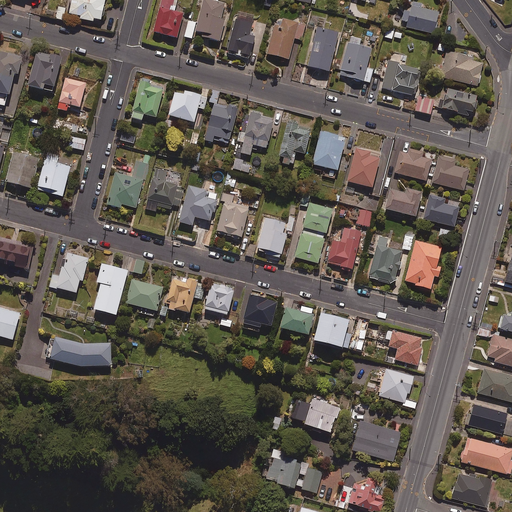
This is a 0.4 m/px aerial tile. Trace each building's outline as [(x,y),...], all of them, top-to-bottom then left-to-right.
[(105,0),(70,0),(67,14),(79,16),(79,19),(94,23),(94,20),(101,21),(105,0)] [(176,0),(160,0),(151,32),(178,39),(185,13),(173,10),(176,0)] [(224,4),(210,0),(201,0),(193,31),(202,34),(201,37),(219,42),(225,21),(220,20),(224,4)] [(422,4),(412,1),(406,28),(435,34),(439,12),(421,8),(422,4)] [(66,8),(58,6),(55,18),(62,20),(66,8)] [(255,15),(237,10),(226,53),(249,59),(255,36),(250,35),(255,15)] [(305,24),(282,18),(280,26),(273,24),(265,54),(288,61),(295,38),(301,40),(305,24)] [(340,32),(316,26),(306,65),(330,72),(340,32)] [(384,37),(392,39),(393,37),(400,38),(402,34),(386,30),(384,37)] [(372,49),(347,42),(339,74),(363,81),(372,49)] [(23,56),(0,50),(0,103),(4,104),(6,94),(10,95),(14,75),(19,76),(23,56)] [(61,57),(36,51),(27,85),(52,92),(61,57)] [(473,59),(446,52),(440,78),(478,87),(483,64),(473,62),(473,59)] [(413,95),(419,70),(398,65),(398,62),(388,60),(381,87),(413,95)] [(86,82),(64,77),(56,109),(67,112),(68,104),(80,107),(86,82)] [(141,82),(140,81),(133,110),(135,111),(134,117),(141,119),(143,113),(156,117),(163,89),(150,85),(151,80),(142,78),(141,82)] [(478,96),(447,88),(441,109),(468,116),(469,112),(474,113),(478,96)] [(183,94),(174,92),(168,114),(194,121),(201,95),(185,90),(183,94)] [(435,100),(418,96),(414,111),(430,116),(435,100)] [(228,107),(213,104),(206,139),(211,140),(212,134),(228,137),(229,130),(232,130),(237,106),(230,104),(228,107)] [(251,113),(250,112),(240,154),(251,156),(253,146),(267,149),(274,119),(262,116),(262,113),(252,110),(251,113)] [(77,124),(54,118),(51,127),(75,133),(77,124)] [(12,121),(4,120),(2,128),(11,129),(12,121)] [(297,122),(289,120),(279,156),(292,160),(294,152),(305,154),(312,130),(296,125),(297,122)] [(346,137),(319,131),(311,164),(338,170),(346,137)] [(87,140),(70,136),(67,147),(84,151),(87,140)] [(371,152),(356,148),(346,181),(372,188),(381,158),(370,155),(371,152)] [(400,152),(394,174),(427,182),(432,159),(422,157),(424,152),(409,149),(408,154),(400,152)] [(40,159),(13,152),(5,182),(32,189),(40,159)] [(63,197),(70,167),(56,164),(58,155),(47,152),(45,159),(43,159),(36,186),(38,187),(37,190),(63,197)] [(439,156),(432,183),(464,191),(470,169),(455,165),(456,160),(439,156)] [(242,160),(235,158),(232,168),(248,173),(250,166),(241,164),(242,160)] [(149,164),(136,160),(132,176),(145,179),(149,164)] [(114,173),(105,204),(120,208),(121,204),(135,208),(143,180),(114,173)] [(237,175),(229,173),(226,185),(234,187),(237,175)] [(176,186),(152,179),(146,199),(148,200),(145,209),(155,212),(157,206),(170,209),(176,186)] [(207,191),(188,187),(179,222),(192,225),(194,217),(210,221),(212,213),(215,214),(219,201),(205,197),(207,191)] [(405,193),(390,189),(385,209),(416,217),(423,192),(406,188),(405,193)] [(224,202),(223,204),(216,232),(218,232),(217,234),(240,240),(240,237),(242,238),(249,209),(248,209),(249,206),(233,202),(235,196),(223,192),(220,201),(224,202)] [(429,195),(423,219),(454,227),(460,207),(457,207),(458,203),(448,200),(447,204),(444,203),(445,199),(429,195)] [(300,231),(293,257),(317,264),(325,239),(322,238),(324,233),(326,234),(333,209),(309,202),(301,228),(304,229),(303,232),(300,231)] [(359,209),(356,225),(370,228),(373,212),(359,209)] [(285,223),(265,217),(256,248),(260,249),(258,252),(264,253),(264,255),(279,259),(280,255),(282,255),(287,235),(283,234),(285,223)] [(333,240),(327,263),(342,267),(341,270),(352,273),(362,231),(344,227),(340,242),(333,240)] [(453,231),(441,228),(438,237),(451,240),(453,231)] [(407,230),(401,250),(403,251),(402,255),(409,257),(416,233),(407,230)] [(35,245),(0,237),(0,263),(29,270),(35,245)] [(388,239),(380,237),(378,246),(376,246),(369,275),(371,275),(370,278),(379,280),(378,281),(391,284),(398,280),(396,276),(397,270),(400,270),(402,263),(399,261),(402,251),(385,247),(388,239)] [(415,241),(405,281),(430,288),(433,275),(438,277),(441,268),(437,266),(442,248),(415,241)] [(255,247),(246,245),(244,255),(253,257),(255,247)] [(88,258),(66,253),(60,277),(52,275),(49,289),(57,291),(58,289),(75,293),(78,281),(82,282),(88,258)] [(145,261),(136,259),(133,272),(142,274),(145,261)] [(129,271),(101,263),(96,283),(100,284),(93,309),(116,316),(129,271)] [(163,287),(131,279),(125,303),(157,311),(163,287)] [(186,283),(172,280),(168,300),(166,299),(165,304),(168,305),(167,310),(175,312),(176,311),(190,314),(197,282),(187,280),(186,283)] [(233,289),(210,284),(205,309),(227,314),(227,312),(229,313),(234,292),(232,291),(233,289)] [(279,302),(249,295),(242,319),(244,319),(243,324),(260,328),(261,325),(272,327),(279,302)] [(489,295),(488,301),(498,303),(499,297),(489,295)] [(165,317),(167,308),(159,305),(157,314),(165,317)] [(300,311),(285,307),(280,328),(308,335),(314,315),(312,314),(313,309),(302,306),(300,311)] [(0,337),(13,341),(20,314),(0,308),(0,337)] [(349,320),(320,312),(312,340),(342,349),(342,347),(348,348),(352,334),(346,333),(349,320)] [(511,318),(503,316),(499,329),(511,332),(511,318)] [(355,318),(352,332),(366,335),(368,320),(355,318)] [(232,321),(222,319),(220,324),(230,327),(232,321)] [(481,326),(478,335),(488,338),(491,329),(481,326)] [(422,339),(392,331),(388,347),(398,349),(395,360),(418,366),(423,348),(419,347),(422,339)] [(511,339),(493,335),(487,356),(496,358),(495,362),(511,366),(511,339)] [(83,345),(55,338),(50,359),(81,367),(111,366),(110,343),(83,345)] [(378,397),(405,404),(408,394),(410,394),(414,376),(385,369),(378,397)] [(511,377),(484,369),(478,393),(511,402),(511,377)] [(376,384),(368,382),(366,391),(373,393),(376,384)] [(342,408),(312,399),(310,405),(296,400),(294,405),(296,405),(294,413),(292,413),(291,418),(304,422),(302,428),(330,436),(335,420),(338,421),(342,408)] [(507,414),(474,405),(468,426),(502,435),(507,414)] [(283,416),(275,414),(272,428),(280,430),(283,416)] [(393,462),(402,432),(360,420),(351,450),(393,462)] [(511,454),(511,449),(468,438),(461,462),(510,475),(511,466),(511,461),(510,461),(511,454)] [(294,489),(301,465),(296,464),(297,461),(284,457),(285,452),(272,449),(269,459),(272,459),(266,482),(294,489)] [(301,490),(316,494),(323,472),(307,468),(301,490)] [(492,482),(458,474),(452,499),(486,507),(492,482)] [(367,478),(365,486),(353,483),(347,504),(358,508),(358,510),(364,511),(367,511),(368,511),(370,511),(373,511),(377,511),(381,511),(383,504),(385,505),(387,497),(374,493),(377,480),(367,478)]
